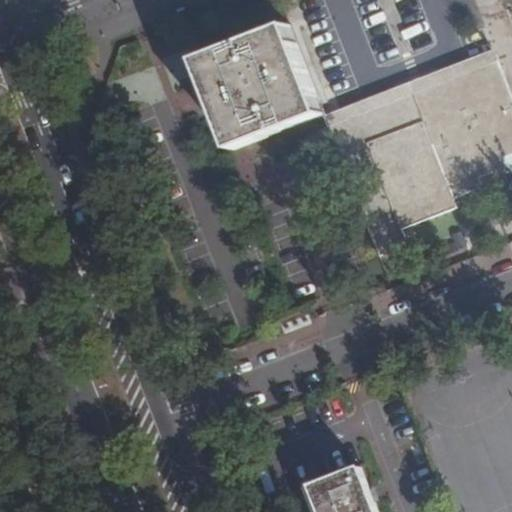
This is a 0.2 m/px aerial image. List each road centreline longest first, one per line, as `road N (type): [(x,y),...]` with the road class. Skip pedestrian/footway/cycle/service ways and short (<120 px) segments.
road 1 (secondary): [(156,421),(4,25)]
road 2 (secondary): [(0,193),(123,511)]
road 3 (residential): [(156,421),(347,345)]
road 4 (residential): [(347,345),(410,511)]
road 5 (residential): [(347,345),(511,284)]
